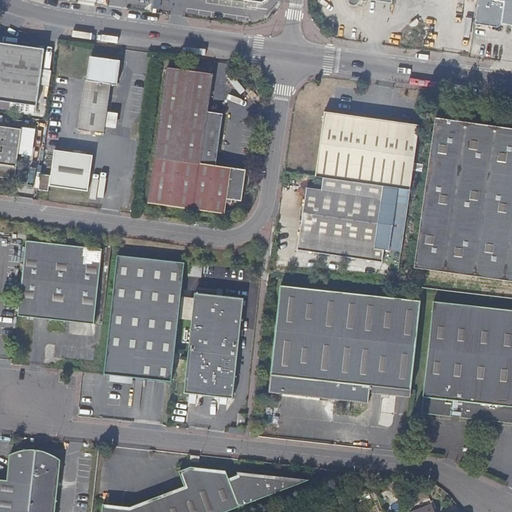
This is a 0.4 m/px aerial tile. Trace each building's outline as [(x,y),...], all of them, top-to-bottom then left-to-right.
[(511,0),(482,0),(479,20),(511,24),(511,0)] [(45,49),(0,42),(0,100),(10,102),(37,106),(41,77),(42,69),(45,49)] [(120,61),(90,56),(87,81),(93,81),(95,63),(113,65),(110,84),(117,85),(120,61)] [(87,81),(85,80),(78,129),(104,133),(110,84),(113,65),(95,63),(93,81),(87,81)] [(213,74),(167,68),(148,203),(225,214),(227,203),(227,200),(233,200),(242,201),(246,170),(216,165),(223,114),(207,112),(213,74)] [(52,70),(42,69),(41,77),(50,78),(52,70)] [(37,106),(10,102),(9,111),(32,114),(32,113),(36,113),(37,106)] [(118,113),(108,112),(106,127),(115,128),(118,113)] [(419,125),(324,112),(315,177),(323,178),(410,190),(419,125)] [(511,128),(435,118),(414,267),(511,281),(511,128)] [(0,126),(0,176),(15,178),(21,129),(0,126)] [(93,156),(55,150),(52,172),(54,172),(52,186),(89,192),(93,156)] [(50,175),(41,174),(39,190),(48,191),(50,175)] [(322,190),(306,188),(298,250),(382,262),(384,250),(401,252),(410,190),(323,178),(322,190)] [(102,248),(26,240),(18,316),(94,324),(102,248)] [(185,264),(117,257),(104,375),(110,375),(133,378),(172,382),(185,264)] [(204,264),(190,262),(188,276),(202,278),(204,264)] [(421,301),(280,285),(269,392),(369,403),(370,393),(371,386),(412,390),(421,301)] [(244,298),(195,293),(184,393),(233,398),(244,298)] [(511,310),(433,302),(423,397),(424,397),(422,413),(451,416),(452,411),(461,412),(461,417),(511,422),(511,310)] [(133,378),(110,375),(109,382),(132,384),(133,378)] [(412,390),(371,386),(370,393),(411,398),(412,390)] [(246,414),(239,413),(237,425),(245,426),(246,414)] [(8,480),(0,479),(0,511),(55,511),(61,460),(56,456),(51,454),(47,452),(41,450),(35,449),(29,449),(22,450),(16,452),(10,454),(8,480)] [(179,471),(185,486),(130,506),(104,504),(102,511),(224,511),(276,492),(277,476),(237,472),(237,475),(229,478),(226,470),(191,466),(179,471)] [(309,479),(277,476),(276,492),(309,479)]
